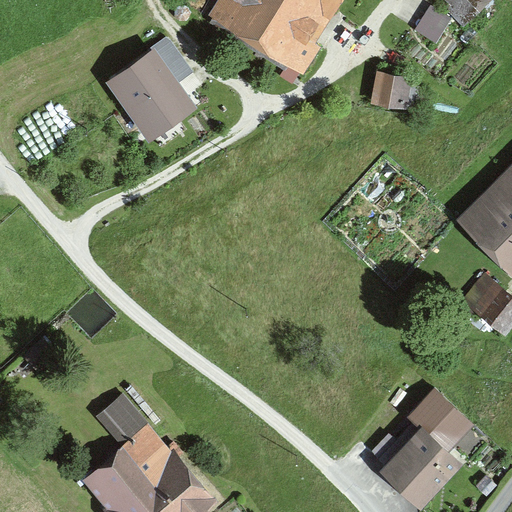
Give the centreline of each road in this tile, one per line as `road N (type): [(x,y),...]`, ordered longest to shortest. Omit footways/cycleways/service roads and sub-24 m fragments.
road 1 (track): [(371,511),(311,449),(102,281),(0,167)]
road 2 (track): [(60,237),(263,117),(353,42),(383,0)]
road 3 (track): [(158,0),(173,26),(263,117)]
